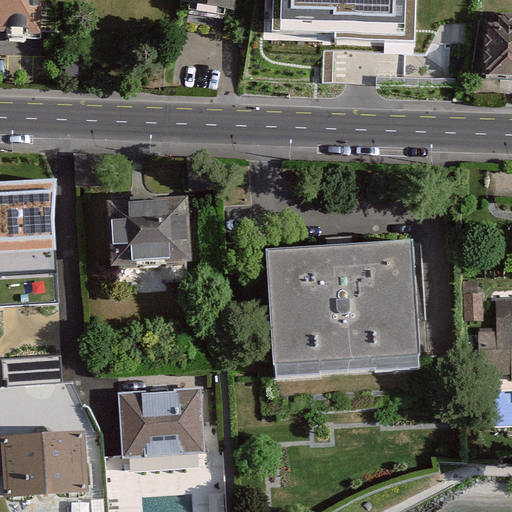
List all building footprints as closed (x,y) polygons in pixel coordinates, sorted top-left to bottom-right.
[(47,0),(0,0),(0,36),(51,37),(47,0)] [(238,0),(184,0),(184,2),(237,10),(238,0)] [(283,0),(283,32),(406,37),(405,0),(283,0)] [(511,15),(488,14),(485,72),(511,73),(511,15)] [(59,179),(0,181),(0,251),(57,251),(53,216),(59,179)] [(167,204),(114,204),(113,262),(188,263),(188,219),(167,219),(167,204)] [(416,254),(273,260),(279,383),(421,377),(416,254)] [(511,303),(501,303),(501,333),(483,334),(483,377),(511,376),(511,303)] [(3,385),(62,384),(62,358),(2,360),(3,385)] [(202,395),(125,397),(126,456),(204,453),(202,395)] [(85,438),(8,440),(10,495),(87,492),(85,438)]
